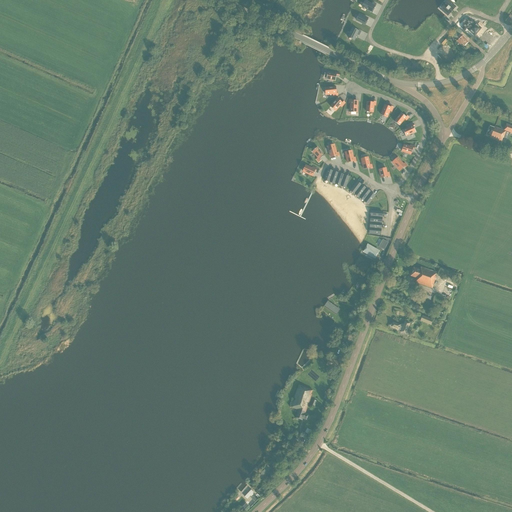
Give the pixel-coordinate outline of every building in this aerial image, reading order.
[(365,1),(362,7),(372,12),(376,4),(373,3),(372,5),(365,1)] [(449,1),(445,5),(452,11),(456,7),(449,1)] [(447,16),(452,11),(445,5),(441,10),(447,16)] [(365,24),(368,18),(359,14),(356,20),(365,24)] [(481,28),(470,19),(462,29),(465,31),(467,29),(475,36),(481,28)] [(386,23),(382,31),(385,33),(390,25),(386,23)] [(432,31),(439,33),(441,27),(434,25),(432,31)] [(354,40),(357,34),(359,35),(360,32),(353,28),(348,37),(354,40)] [(457,37),(465,46),(468,42),(463,36),(462,36),(461,34),(463,32),(458,28),(452,35),(456,38),(457,37)] [(388,46),(393,48),(398,39),(393,36),(388,46)] [(335,81),(336,75),(339,76),(339,73),(335,72),(334,74),(328,73),(326,79),(335,81)] [(336,93),(335,87),(325,88),(326,95),(333,94),(333,96),(338,95),(337,93),(336,93)] [(341,107),(345,103),(343,101),(342,103),(337,99),(330,106),(335,111),(340,106),(341,107)] [(351,100),(349,100),(349,103),(350,103),(350,112),(357,111),(357,101),(351,101),(351,100)] [(367,102),(366,111),(373,112),(374,105),(375,105),(376,102),(373,101),(373,103),(367,102)] [(390,106),(384,104),(381,114),(387,116),(390,109),(391,110),(393,106),(390,105),(390,106)] [(406,117),(401,113),(394,121),(399,126),(405,119),(406,120),(408,118),(407,116),(406,117)] [(406,137),(416,132),(413,127),(414,126),(413,124),(410,125),(411,127),(403,130),(406,137)] [(491,138),(501,142),(503,137),(503,138),(506,131),(511,133),(511,126),(506,124),(504,130),(494,127),(494,128),(490,126),(487,135),(491,137),(491,138)] [(331,157),(336,155),(337,157),(339,156),(338,153),(337,153),(334,145),(327,147),(331,157)] [(410,145),(410,147),(404,145),(402,151),(411,154),(413,148),(414,149),(415,146),(410,145)] [(324,155),(317,147),(312,152),(318,158),(316,159),(319,162),(321,160),(320,159),(324,155)] [(352,151),(345,153),(347,162),(353,161),(353,162),(356,162),(355,157),(353,158),(352,151)] [(368,157),(361,159),(364,169),(369,167),(370,169),(372,168),(371,165),(370,165),(368,157)] [(398,158),(393,162),(400,170),(404,166),(405,167),(407,166),(405,163),(403,164),(398,158)] [(316,171),(317,169),(313,167),(312,168),(306,166),(303,172),(312,176),(315,170),(316,171)] [(386,168),(379,170),(381,178),(387,176),(387,178),(390,177),(389,173),(387,173),(386,168)] [(334,170),(330,169),(326,178),(331,181),(335,171),(334,171),(334,170)] [(335,171),(331,181),(336,182),(338,177),(339,178),(340,173),(339,173),(340,172),(335,171)] [(341,173),(340,173),(339,178),(338,177),(336,182),(341,184),(345,175),(341,173)] [(347,187),(351,177),(346,175),(345,175),(341,184),(347,187)] [(351,190),(355,194),(362,186),(361,185),(357,182),(351,190)] [(355,194),(359,197),(362,193),(363,193),(366,189),(365,189),(366,188),(362,185),(362,186),(355,194)] [(359,197),(364,200),(370,192),(366,189),(363,193),(362,193),(359,197)] [(364,200),(368,204),(375,196),(371,193),(370,192),(364,200)] [(383,239),(379,247),(384,250),(388,243),(383,239)] [(368,244),(363,252),(375,259),(380,250),(368,244)] [(420,269),(414,267),(411,276),(417,278),(416,282),(432,288),(436,277),(434,276),(436,272),(421,267),(420,269)] [(458,275),(440,269),(438,275),(456,281),(458,275)] [(444,294),(449,296),(452,288),(447,286),(444,294)] [(340,310),(328,301),(324,306),(336,315),(340,310)] [(420,321),(431,325),(433,320),(422,316),(420,321)] [(400,325),(393,322),(392,327),(398,329),(401,330),(401,332),(406,334),(410,323),(405,321),(403,324),(402,324),(400,325)] [(339,362),(329,358),(326,365),(336,369),(339,362)] [(312,390),(308,388),(299,385),(291,407),(299,410),(296,418),(302,420),(303,419),(306,420),(308,415),(305,413),(312,394),(311,394),(312,391),(312,390)] [(260,472),(263,475),(270,467),(267,464),(260,472)] [(247,498),(254,492),(250,487),(247,491),(246,489),(242,493),(247,498)]
